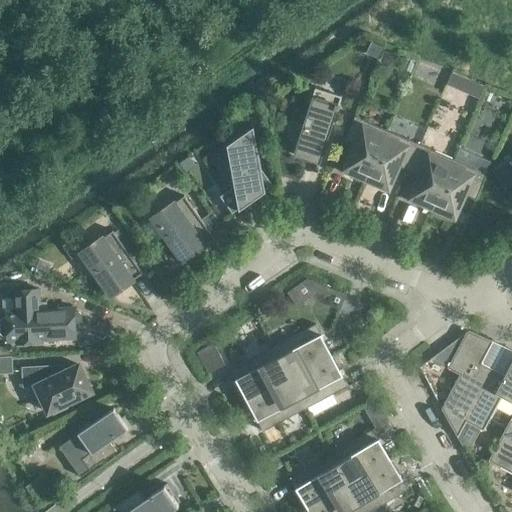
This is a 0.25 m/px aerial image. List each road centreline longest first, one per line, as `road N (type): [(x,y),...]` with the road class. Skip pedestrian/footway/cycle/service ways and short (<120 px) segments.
road 1 (residential): [(243,511),(154,362),(167,326),(305,236),(462,298)]
road 2 (residential): [(462,298),(391,361),(473,511)]
